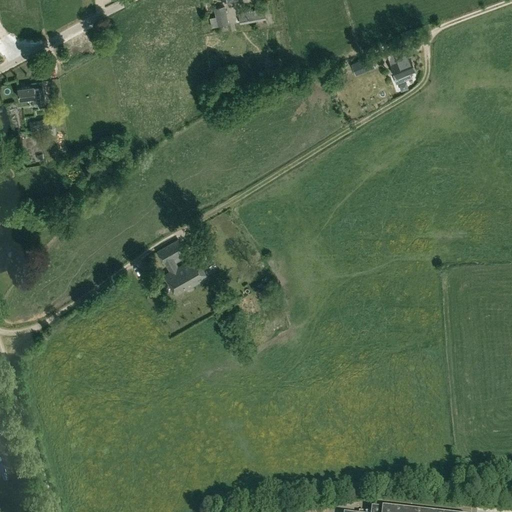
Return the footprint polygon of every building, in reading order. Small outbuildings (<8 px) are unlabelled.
[(216,16),(210,18),(212,27),(218,26),(228,24),(224,7),(214,9),(216,16)] [(240,23),(240,24),(266,19),(264,9),(238,14),(239,18),(235,19),(236,24),(240,23)] [(396,78),(415,70),(406,46),(387,54),(396,78)] [(374,66),(370,56),(352,63),(356,73),(374,66)] [(18,88),(19,99),(35,97),(36,104),(45,103),(43,90),(42,82),(30,83),(31,86),(18,88)] [(52,107),(46,108),(47,115),(39,116),(41,129),(49,127),(48,124),(54,123),(52,107)] [(178,240),(157,252),(164,264),(166,263),(171,271),(165,275),(176,294),(207,277),(196,257),(177,268),(172,259),(185,252),(178,240)] [(0,271),(9,268),(1,248),(0,248),(0,271)]
